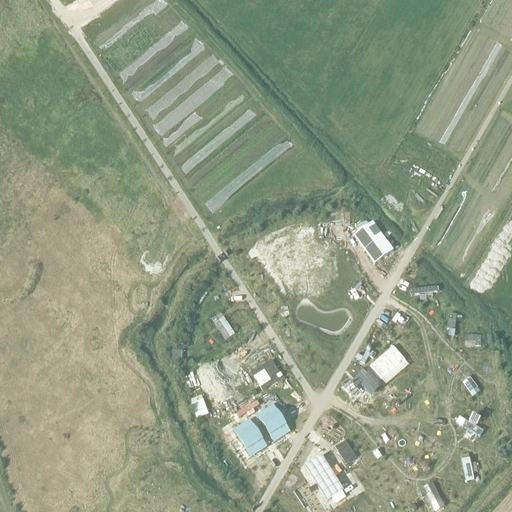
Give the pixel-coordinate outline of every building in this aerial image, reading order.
[(405,141),(395,159),(443,186),(459,159),(413,133),(410,137),(417,141),(414,147),(405,141)] [(359,233),(380,261),(393,252),(372,223),(359,233)] [(338,235),(330,244),(335,248),(342,238),(338,235)] [(348,263),(357,255),(349,247),(341,255),(348,263)] [(411,298),(413,297),(413,296),(419,296),(426,295),(427,295),(427,297),(432,297),(432,294),(437,294),(436,288),(410,291),(410,293),(409,293),(411,298)] [(212,319),(225,340),(236,333),(223,313),(212,319)] [(446,337),(454,338),(457,315),(449,315),(446,337)] [(465,336),(465,342),(466,342),(466,345),(471,345),(471,342),(475,342),(475,347),(480,347),(480,336),(475,336),(475,335),(471,335),(471,336),(465,336)] [(351,376),(343,381),(347,387),(342,390),(346,396),(351,392),(355,398),(368,389),(373,395),(419,365),(406,348),(355,381),(351,376)] [(183,351),(170,350),(169,360),(182,361),(183,351)] [(261,389),(283,376),(273,360),(251,373),(261,389)] [(193,379),(228,370),(226,364),(192,374),(193,379)] [(470,393),(476,388),(468,378),(465,380),(466,381),(463,384),(470,393)] [(202,395),(190,400),(197,418),(209,414),(202,395)] [(274,444),(291,433),(273,405),(257,416),(274,444)] [(461,419),(457,424),(480,438),(483,432),(475,427),(480,419),(475,417),(474,418),(472,417),(469,423),(461,419)] [(267,449),(250,421),(232,431),(250,460),(267,449)] [(352,462),(356,459),(345,441),(335,448),(346,465),(352,462)] [(381,457),(376,451),(372,453),(377,460),(379,459),(379,458),(381,457)] [(474,479),(468,454),(460,456),(466,481),(474,479)] [(305,471),(327,505),(343,494),(321,461),(305,471)] [(424,490),(435,511),(443,507),(432,486),(424,490)]
